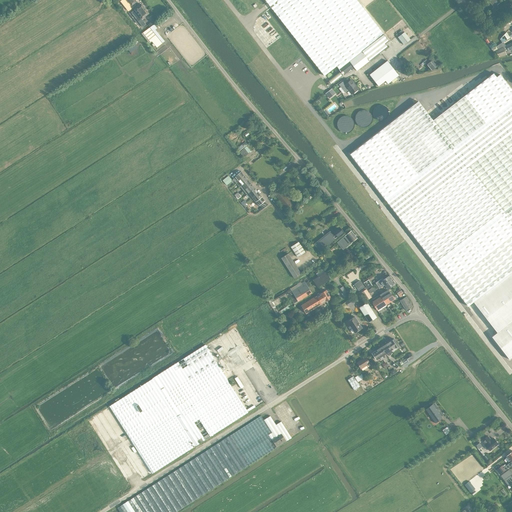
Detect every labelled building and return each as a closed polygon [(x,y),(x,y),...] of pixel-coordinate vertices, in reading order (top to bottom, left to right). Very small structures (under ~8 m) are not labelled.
[(122,0),(121,1),(128,11),(136,5),(134,3),(136,2),(134,0),(122,0)] [(264,0),(275,13),(320,70),(324,76),(336,66),(339,69),(362,51),(384,35),(356,0),(264,0)] [(499,8),(497,5),(500,3),(497,0),(488,0),(494,7),(492,9),(494,12),(499,8)] [(149,13),(141,4),(135,10),(140,16),(136,19),(138,21),(143,27),(146,25),(141,19),(142,18),(142,19),(149,13)] [(498,19),(493,13),(488,17),(492,23),(498,19)] [(154,25),(142,33),(150,43),(151,42),(156,48),(165,42),(155,30),(157,29),(154,25)] [(479,33),(482,37),(485,34),(486,35),(489,33),(485,28),(479,33)] [(405,32),(398,37),(398,38),(403,45),(410,40),(405,32)] [(500,39),(502,43),(507,40),(507,39),(510,37),(506,32),(500,39)] [(384,35),(339,69),(343,75),(350,70),(351,71),(355,68),(357,71),(369,62),(388,47),(385,44),(389,41),(384,35)] [(135,43),(128,46),(130,52),(138,48),(135,43)] [(498,49),(495,51),(499,57),(506,55),(505,52),(508,51),(506,45),(503,47),(498,49)] [(432,71),(437,66),(434,62),(435,61),(432,57),(425,63),(432,71)] [(387,61),(369,75),(378,86),(385,81),(388,84),(398,75),(387,61)] [(340,72),(329,80),(331,83),(342,75),(340,72)] [(418,101),(350,154),(468,306),(473,302),(497,333),(492,337),(509,360),(511,357),(511,90),(500,75),(496,77),(493,74),(433,120),(418,101)] [(342,81),(339,84),(345,93),(348,90),(352,94),(358,89),(351,80),(345,85),(342,81)] [(329,98),(336,93),(333,88),(326,93),(329,98)] [(377,110),(380,119),(388,116),(385,108),(377,110)] [(239,152),(243,157),(248,154),(244,148),(239,152)] [(223,180),(227,185),(232,181),(233,181),(234,180),(235,182),(244,175),(241,171),(235,176),(232,180),(228,176),(223,180)] [(244,175),(235,182),(239,187),(248,180),(244,175)] [(248,180),(239,187),(240,187),(243,191),(251,184),(248,180)] [(251,184),(243,191),(246,195),(255,188),(251,184)] [(276,195),(288,211),(294,207),(278,187),(275,190),(276,190),(272,193),(275,196),(276,195)] [(255,188),(246,195),(250,199),(251,198),(258,192),(255,188)] [(265,201),(262,197),(258,192),(251,198),(251,199),(246,203),(247,205),(249,205),(251,203),(251,202),(252,201),(254,200),(255,202),(256,202),(259,206),(265,201)] [(315,193),(308,198),(310,202),(317,197),(315,193)] [(340,226),(334,231),(336,234),(335,235),(336,237),(338,236),(338,237),(345,231),(340,226)] [(336,237),(335,235),(331,230),(314,243),(321,251),(337,238),(336,237)] [(357,238),(351,231),(340,240),(343,244),(348,240),(351,243),(357,238)] [(291,247),(297,257),(305,252),(298,242),(291,247)] [(289,253),(282,257),(295,278),(302,273),(289,253)] [(318,287),(331,279),(324,269),(317,274),(319,277),(313,280),(318,287)] [(383,286),(392,279),(390,275),(382,281),(381,279),(375,283),(376,284),(378,287),(379,289),(383,286)] [(392,279),(383,286),(385,289),(387,288),(388,289),(395,284),(392,279)] [(372,286),(368,280),(364,283),(367,289),(372,286)] [(294,304),(312,293),(308,287),(311,285),(308,281),(305,283),(304,281),(301,283),(300,282),(290,288),(285,293),(272,300),(273,301),(269,303),(275,314),(277,317),(285,312),(291,307),(289,305),(278,312),(276,307),(276,306),(290,297),(294,304)] [(360,281),(355,284),(359,290),(364,287),(360,281)] [(371,297),(366,289),(361,293),(366,301),(371,297)] [(326,290),(321,293),(326,301),(327,303),(330,301),(330,299),(331,298),(326,290)] [(387,290),(384,292),(390,302),(394,299),(389,290),(387,290)] [(390,302),(384,292),(380,295),(386,305),(390,302)] [(316,296),(301,306),(306,314),(319,306),(323,303),(326,301),(321,293),(320,293),(319,293),(317,294),(317,295),(316,296)] [(380,295),(373,299),(374,301),(372,302),(377,310),(386,305),(380,295)] [(413,306),(406,296),(404,298),(401,299),(400,301),(406,311),(413,306)] [(377,317),(367,303),(360,308),(361,311),(369,323),(377,317)] [(355,333),(362,328),(355,317),(345,323),(347,327),(350,325),(355,333)] [(394,339),(386,344),(390,351),(398,346),(394,339)] [(386,344),(381,347),(386,354),(387,353),(389,356),(391,354),(392,353),(390,351),(386,344)] [(153,379),(109,406),(152,474),(173,460),(192,448),(199,443),(203,441),(205,440),(194,422),(199,419),(210,437),(248,412),(205,345),(152,378),(153,379)] [(381,347),(376,350),(382,359),(385,357),(384,355),(386,354),(381,347)] [(381,360),(382,359),(376,350),(372,353),(376,360),(380,358),(381,360)] [(366,357),(357,362),(361,369),(370,363),(366,357)] [(353,375),(348,379),(355,389),(361,385),(353,375)] [(238,377),(235,378),(241,388),(244,387),(238,377)] [(426,409),(425,409),(434,422),(435,422),(441,417),(442,417),(433,404),(426,409)] [(261,416),(110,511),(175,511),(291,437),(281,421),(276,425),(270,416),(264,420),(261,416)] [(447,427),(442,430),(446,435),(451,432),(447,427)] [(498,444),(493,438),(490,441),(489,439),(490,439),(487,436),(482,440),(486,444),(485,445),(490,451),(498,444)] [(493,466),(500,474),(510,467),(508,464),(503,468),(499,462),(493,466)] [(511,473),(509,469),(501,476),(508,486),(511,482),(511,473)] [(469,481),(464,485),(471,492),(473,490),(469,485),(471,483),(469,481)]
